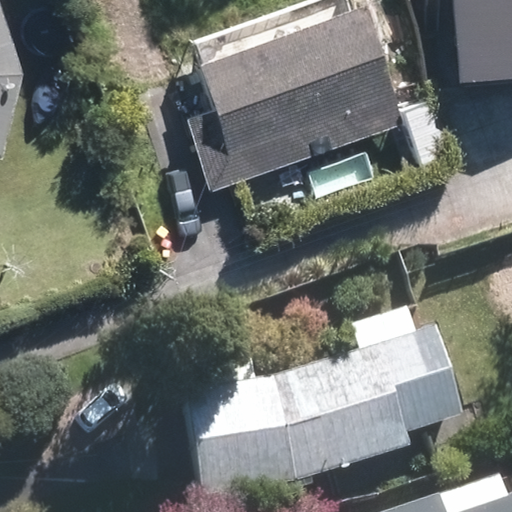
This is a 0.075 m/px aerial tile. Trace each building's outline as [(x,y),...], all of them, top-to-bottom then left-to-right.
[(395,107),(358,0),(353,0),(208,50),(225,99),(192,110),(213,170),(395,107)] [(511,0),(449,0),(455,67),(511,62),(511,0)] [(0,106),(11,57),(0,23),(0,106)] [(428,334),(279,384),(184,399),(199,496),(294,481),(403,445),(398,430),(454,411),(428,334)] [(488,486),(407,511),(511,511),(511,498),(494,504),(488,486)]
